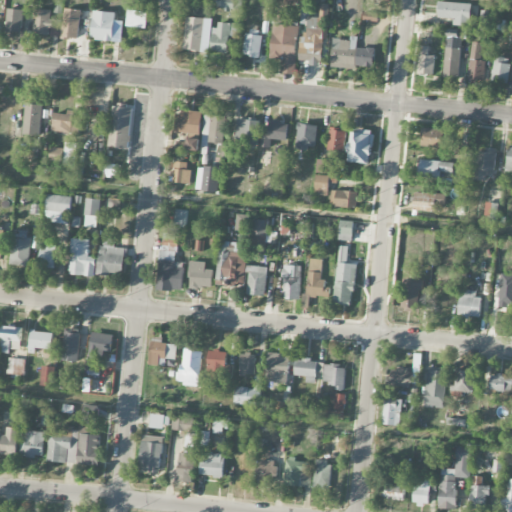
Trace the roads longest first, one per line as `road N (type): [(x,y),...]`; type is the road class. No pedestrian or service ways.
road 1 (residential): [(0,295),(511,350)]
road 2 (residential): [(511,116),(0,61)]
road 3 (residential): [(116,511),(170,0)]
road 4 (residential): [(358,511),(408,0)]
road 5 (residential): [(0,486),(242,511)]
